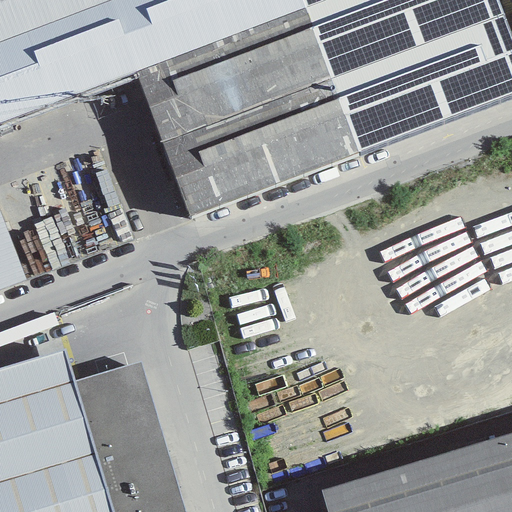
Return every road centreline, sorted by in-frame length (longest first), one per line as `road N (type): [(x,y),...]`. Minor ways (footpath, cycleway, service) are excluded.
road 1 (unclassified): [(0,319),(511,128)]
road 2 (unknown): [(155,261),(217,511)]
road 3 (unknown): [(511,417),(318,481),(309,490),(309,511)]
road 4 (unknown): [(454,150),(365,264)]
